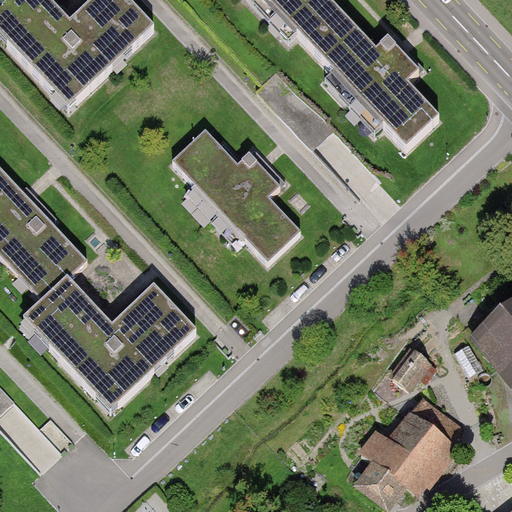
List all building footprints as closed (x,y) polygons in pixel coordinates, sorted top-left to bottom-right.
[(0,0),(0,47),(66,116),(153,33),(121,0),(96,0),(70,26),(62,18),(44,0),(0,0)] [(381,59),(325,0),(257,0),(404,155),(439,123),(409,92),(423,79),(402,57),(393,48),(381,59)] [(202,138),(168,170),(266,274),(300,241),(267,206),(281,193),(250,161),(236,174),(202,138)] [(0,270),(39,310),(19,329),(109,422),(196,339),(152,294),(112,332),(104,323),(66,284),(84,267),(22,202),(0,179),(0,270)] [(511,305),(479,333),(511,372),(511,305)] [(423,355),(412,367),(424,385),(437,376),(423,355)] [(409,485),(418,492),(455,446),(411,411),(353,485),(388,511),(409,485)]
